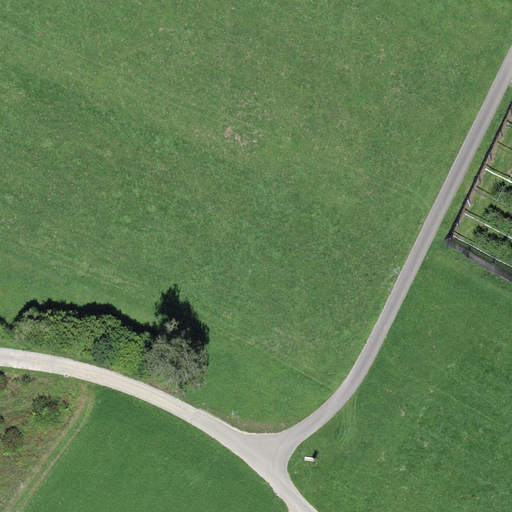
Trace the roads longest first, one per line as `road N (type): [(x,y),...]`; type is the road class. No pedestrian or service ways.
road 1 (track): [(266,460),(341,400),(381,338),(511,66)]
road 2 (track): [(310,511),(266,460),(163,400),(74,368),(0,355)]
